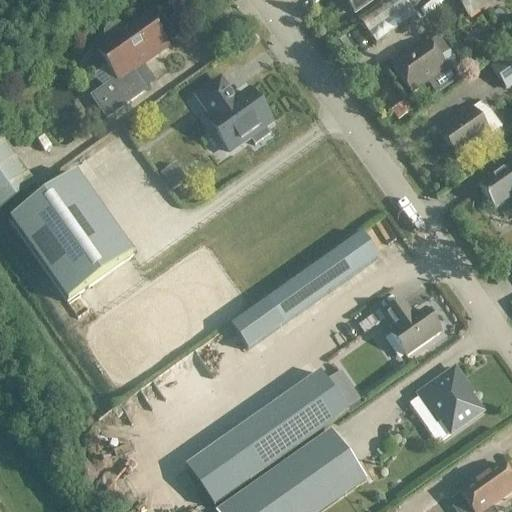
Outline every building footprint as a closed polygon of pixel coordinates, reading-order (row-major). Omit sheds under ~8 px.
[(344,0),(354,15),(374,0),(344,0)] [(454,0),(468,19),(494,0),(454,0)] [(91,98),(106,120),(146,92),(130,70),(146,59),(148,60),(167,47),(147,19),(132,30),(129,26),(124,30),(122,27),(118,25),(113,26),(106,31),(104,35),(105,39),(107,42),(102,45),(114,63),(107,68),(116,80),(91,98)] [(362,42),(352,29),(344,34),(354,48),(362,42)] [(446,71),(427,44),(392,68),(411,95),(446,71)] [(505,90),(511,84),(511,53),(490,69),(505,90)] [(249,139),(255,147),(269,136),(264,129),(270,125),(248,93),(235,103),(220,82),(197,98),(212,119),(207,122),(229,153),(249,139)] [(484,101),(471,110),(490,137),(503,128),(484,101)] [(490,137),(471,110),(438,134),(457,160),(490,137)] [(0,214),(36,189),(0,138),(0,214)] [(502,173),(478,190),(493,212),(511,200),(511,201),(511,165),(508,169),(509,171),(503,175),(502,173)] [(168,170),(160,176),(171,192),(179,187),(168,170)] [(74,175),(9,221),(66,303),(131,257),(74,175)] [(362,237),(231,329),(247,352),(378,260),(362,237)] [(406,359),(440,334),(424,312),(412,320),(409,315),(410,314),(403,303),(382,317),(393,333),(390,336),(406,359)] [(466,389),(454,372),(419,397),(436,422),(440,422),(450,436),(481,415),(464,391),(466,389)] [(319,374),(185,469),(213,509),(347,414),(319,374)] [(219,511),(323,511),(365,482),(331,433),(219,511)] [(493,511),(492,509),(511,494),(511,481),(501,465),(486,475),(484,472),(470,481),(473,485),(458,495),(470,511),(493,511)]
